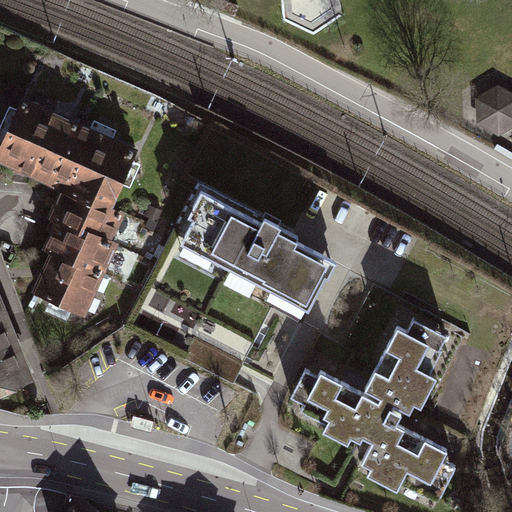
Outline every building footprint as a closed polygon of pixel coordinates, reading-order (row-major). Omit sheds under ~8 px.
[(334,23),(336,0),(294,0),(293,18),(334,23)] [(511,94),(495,84),(472,97),(473,124),(496,133),(511,125),(511,94)] [(79,122),(18,94),(0,134),(0,162),(50,185),(79,122)] [(135,149),(79,122),(50,185),(59,189),(107,212),(135,149)] [(333,250),(204,183),(178,234),(307,301),(333,250)] [(107,212),(59,189),(44,219),(51,222),(105,248),(119,218),(107,212)] [(105,248),(51,222),(38,249),(47,253),(100,278),(111,252),(105,248)] [(100,278),(47,253),(29,292),(81,320),(100,278)] [(0,391),(29,378),(0,306),(0,391)] [(449,333),(406,310),(363,389),(380,398),(379,402),(303,364),(284,403),(321,421),(316,432),(348,448),(352,441),(359,445),(363,437),(370,440),(359,461),(372,467),(368,475),(397,489),(400,483),(437,502),(457,465),(460,459),(395,423),(400,415),(391,410),(394,405),(409,413),(409,409),(417,414),(437,378),(428,372),(449,333)] [(155,421),(134,415),(130,426),(152,432),(155,421)] [(99,511),(83,496),(67,511),(99,511)]
